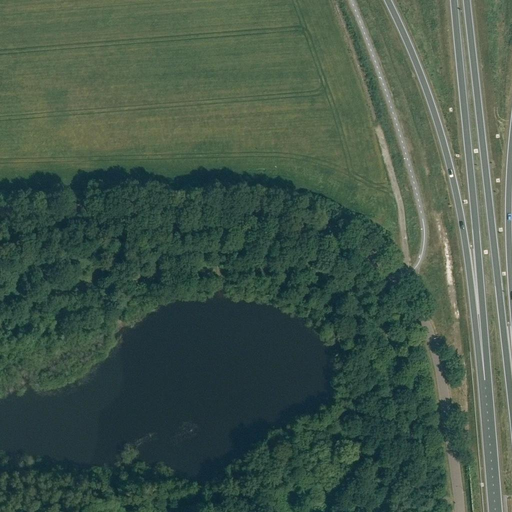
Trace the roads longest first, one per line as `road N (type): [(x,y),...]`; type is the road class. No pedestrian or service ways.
road 1 (unclassified): [(459,511),(428,329),(400,281),(358,247),(304,220),(249,208),(0,211)]
road 2 (primary): [(387,0),(450,169),(484,380)]
road 3 (primary): [(454,0),(484,380)]
road 4 (primary): [(511,393),(487,194)]
road 5 (trunk): [(487,194),(466,0)]
road 6 (primary): [(511,293),(511,150)]
road 7 (primary): [(484,380),(495,511)]
